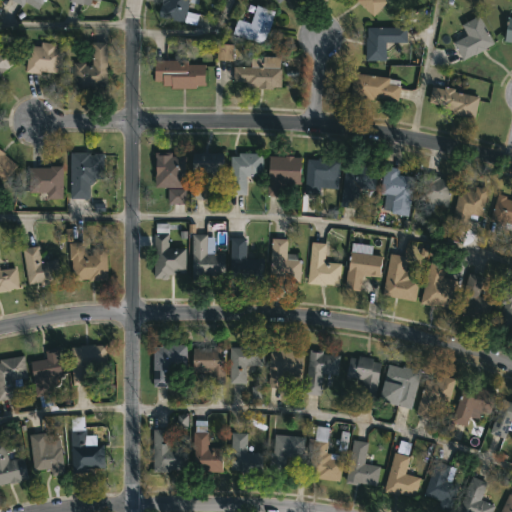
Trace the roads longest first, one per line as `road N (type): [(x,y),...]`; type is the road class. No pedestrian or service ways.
road 1 (residential): [(511,368),(361,326),(262,316),(131,314),(0,327)]
road 2 (residential): [(136,0),(134,511)]
road 3 (residential): [(511,159),(367,124),(225,115),(32,118)]
road 4 (residential): [(315,511),(134,504),(41,511)]
